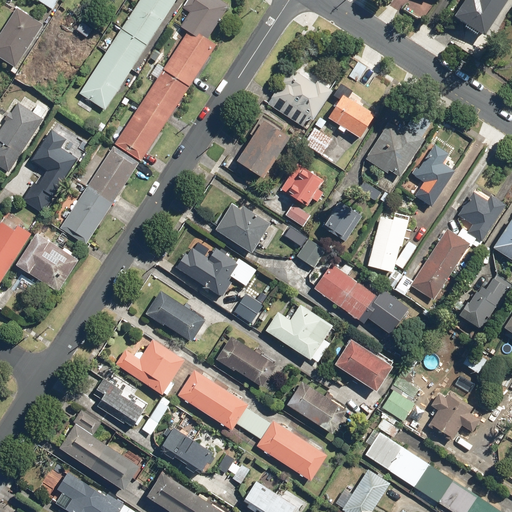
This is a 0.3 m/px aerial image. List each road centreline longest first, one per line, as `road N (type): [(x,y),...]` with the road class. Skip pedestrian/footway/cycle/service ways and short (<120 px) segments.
road 1 (residential): [(288,0),(42,376)]
road 2 (tertiary): [(327,0),(511,119)]
